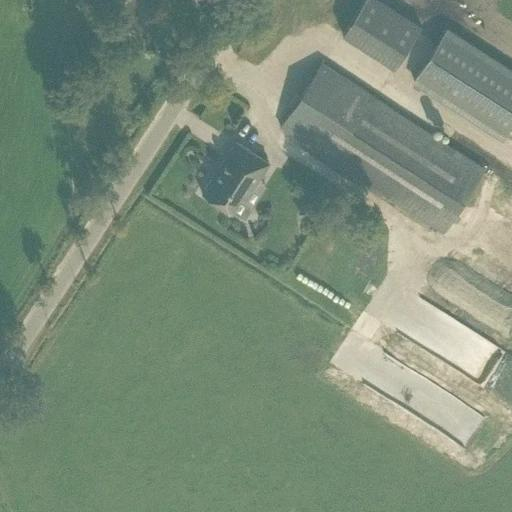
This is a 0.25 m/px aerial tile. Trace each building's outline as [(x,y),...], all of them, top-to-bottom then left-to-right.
[(362,0),(341,33),(392,66),(418,24),(381,0),(362,0)] [(412,79),(502,137),(511,122),(511,73),(444,29),(412,79)] [(66,70),(72,90),(108,78),(102,59),(66,70)] [(279,127),(442,231),(483,168),(320,63),(279,127)] [(201,192),(230,211),(252,177),(257,179),(268,162),(235,140),(201,192)] [(511,362),(407,294),(389,322),(511,402),(511,362)] [(334,363),(468,443),(484,416),(350,336),(334,363)]
